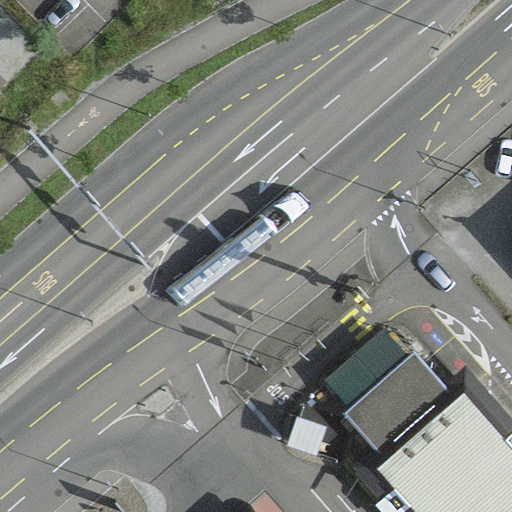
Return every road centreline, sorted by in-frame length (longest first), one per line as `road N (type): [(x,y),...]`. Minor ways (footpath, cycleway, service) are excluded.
road 1 (primary): [(0,462),(185,320),(511,45)]
road 2 (primary): [(412,0),(0,318)]
